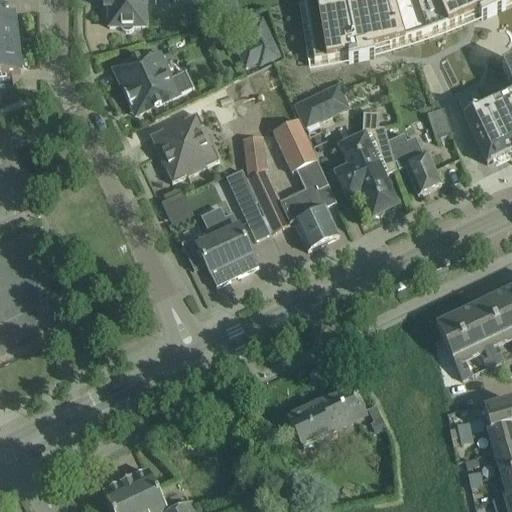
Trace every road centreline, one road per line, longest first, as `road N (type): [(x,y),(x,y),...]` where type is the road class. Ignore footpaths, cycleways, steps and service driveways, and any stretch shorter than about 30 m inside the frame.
road 1 (residential): [(167,298),(69,97),(58,64),(59,0)]
road 2 (tertiary): [(303,312),(511,214)]
road 3 (tertiary): [(30,451),(201,370)]
road 4 (tertiary): [(183,354),(12,433)]
